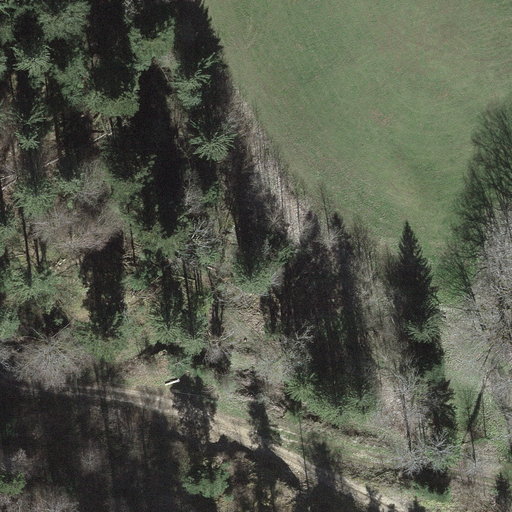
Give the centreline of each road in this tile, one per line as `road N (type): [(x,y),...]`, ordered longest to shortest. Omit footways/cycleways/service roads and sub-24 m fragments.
road 1 (track): [(399,511),(184,414),(0,377)]
road 2 (track): [(29,386),(167,335),(262,369),(281,366),(326,331),(349,263)]
road 3 (track): [(416,464),(263,425),(227,431)]
